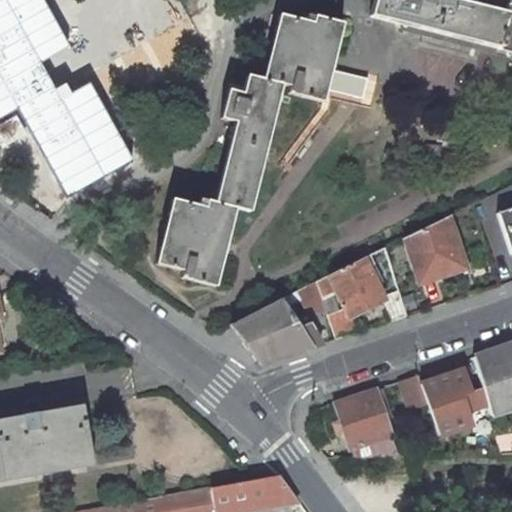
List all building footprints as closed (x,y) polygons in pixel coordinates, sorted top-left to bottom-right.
[(511,0),(373,0),(369,17),(511,53),(511,0)] [(171,200),(155,265),(182,271),(180,279),(214,287),(234,209),(249,212),(281,85),(289,87),(287,94),(322,103),(342,25),(303,15),(301,22),(279,16),(262,81),(247,77),(242,95),(227,92),(220,120),(235,123),(215,204),(199,200),(197,207),(171,200)] [(0,105),(0,122),(16,114),(0,105)] [(0,148),(24,135),(15,118),(0,125),(0,148)] [(511,208),(496,214),(510,255),(511,254),(511,208)] [(447,217),(404,238),(417,281),(461,267),(454,248),(457,248),(447,217)] [(367,265),(371,263),(374,265),(374,264),(384,268),(385,271),(391,269),(384,248),(314,282),(325,312),(335,340),(356,333),(348,319),(383,302),(392,322),(406,317),(398,292),(383,298),(367,265)] [(314,282),(230,326),(261,365),(321,345),(308,324),(298,328),(285,308),(301,300),(309,314),(325,312),(314,282)] [(511,344),(472,357),(488,412),(506,406),(505,403),(511,401),(511,344)] [(462,370),(420,383),(427,403),(438,436),(470,425),(460,396),(469,393),(462,370)] [(417,375),(400,381),(409,409),(427,403),(420,383),(417,375)] [(375,390),(334,403),(340,420),(344,433),(344,434),(350,452),(351,452),(353,458),(394,458),(396,454),(375,390)] [(506,406),(488,412),(489,416),(511,408),(511,401),(505,403),(506,406)] [(0,475),(91,460),(82,405),(0,419),(0,475)] [(340,420),(332,423),(336,437),(344,433),(340,420)] [(472,430),(470,425),(438,436),(441,442),(472,430)] [(493,431),(480,435),(487,456),(500,456),(495,438),(493,431)] [(511,435),(495,438),(500,456),(511,455),(511,435)] [(0,482),(92,467),(91,460),(0,475),(0,482)] [(278,476),(255,479),(80,511),(241,511),(298,502),(278,476)]
